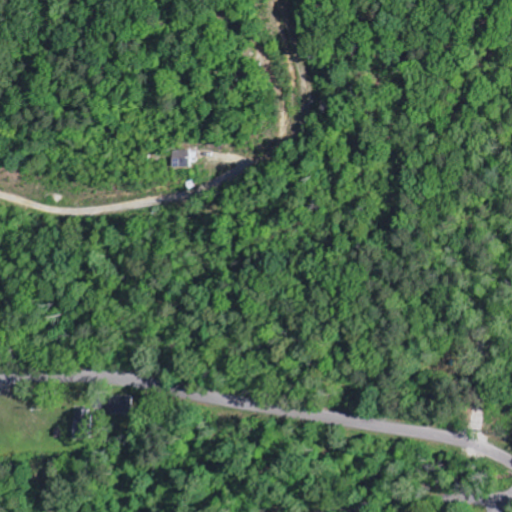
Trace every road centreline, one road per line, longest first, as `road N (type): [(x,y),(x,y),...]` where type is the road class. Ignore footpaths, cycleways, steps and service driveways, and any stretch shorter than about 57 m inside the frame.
road 1 (residential): [(511,464),(412,431),(128,382),(0,376)]
road 2 (residential): [(501,509),(483,500),(414,500),(340,511)]
